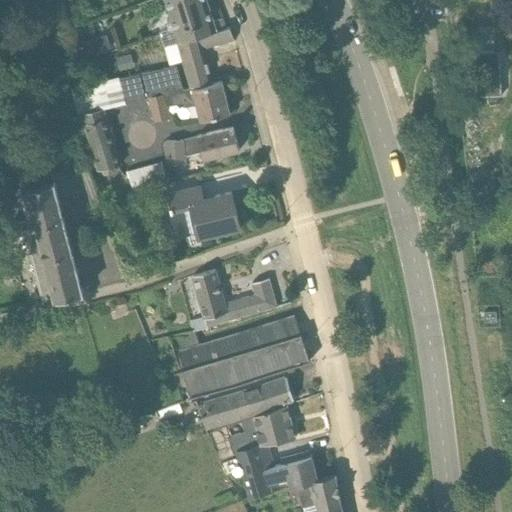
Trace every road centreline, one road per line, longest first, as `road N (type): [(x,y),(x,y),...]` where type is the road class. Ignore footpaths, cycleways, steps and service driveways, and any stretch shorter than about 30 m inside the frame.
road 1 (unclassified): [(365,511),(343,363),(283,131),(233,0)]
road 2 (tertiary): [(451,511),(429,339),(397,194),(330,0)]
